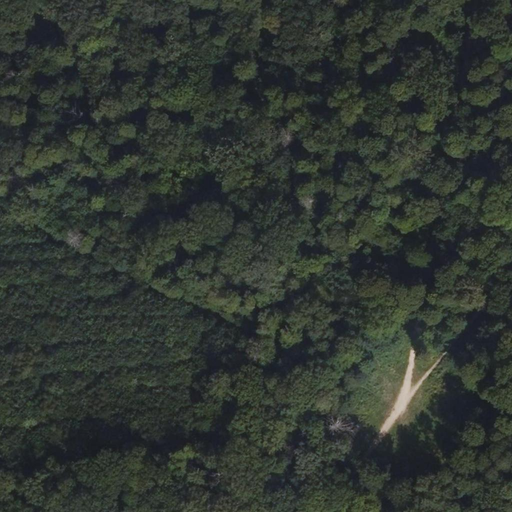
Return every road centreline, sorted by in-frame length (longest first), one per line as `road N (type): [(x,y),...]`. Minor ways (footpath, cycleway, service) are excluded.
road 1 (track): [(402,406),(116,0)]
road 2 (track): [(402,406),(0,207)]
road 3 (track): [(468,0),(402,406)]
road 4 (track): [(402,406),(0,460)]
road 5 (track): [(402,406),(511,267)]
road 6 (track): [(402,406),(323,511)]
